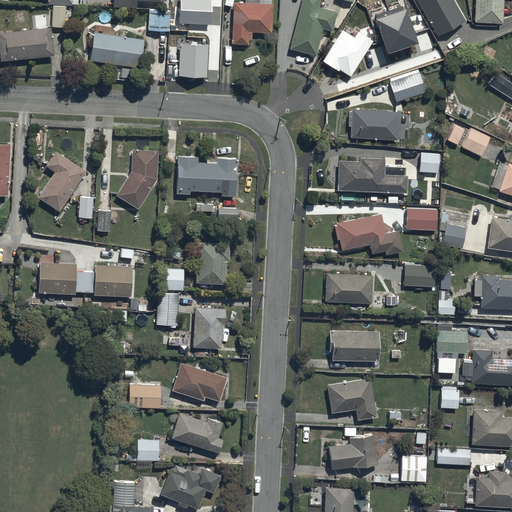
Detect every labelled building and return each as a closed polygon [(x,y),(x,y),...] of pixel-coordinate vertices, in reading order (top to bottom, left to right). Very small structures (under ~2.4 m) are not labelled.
[(211,0),(179,0),(179,24),(210,25),(211,0)] [(320,0),(301,0),(289,51),(316,57),(322,30),(333,33),(337,13),(318,8),(320,0)] [(453,0),(417,0),(438,38),(466,22),(453,0)] [(476,0),(475,24),(502,25),(502,0),(476,0)] [(271,34),(272,5),(234,3),(232,44),(250,45),(251,33),(271,34)] [(64,5),(51,5),(50,25),(64,25),(64,5)] [(375,18),(387,54),(419,44),(406,8),(375,18)] [(168,9),(147,9),(147,29),(168,30),(168,9)] [(341,26),(352,34),(363,18),(352,11),(341,26)] [(51,29),(0,34),(0,45),(2,62),(55,56),(51,29)] [(342,30),(324,61),(351,78),(373,41),(359,32),(355,38),(342,30)] [(93,34),(89,62),(138,69),(142,42),(93,34)] [(209,45),(181,44),(179,76),(207,77),(209,45)] [(420,61),(411,48),(404,52),(406,56),(402,59),(404,61),(399,65),(403,71),(413,65),(420,61)] [(417,68),(388,78),(395,101),(424,92),(417,68)] [(511,84),(496,75),(489,86),(511,100),(511,84)] [(348,108),(347,134),(394,136),(395,110),(348,108)] [(471,129),(462,148),(481,157),(490,138),(471,129)] [(0,190),(6,191),(8,139),(0,139),(0,190)] [(130,166),(115,191),(137,204),(156,173),(156,147),(131,146),(130,166)] [(85,170),(54,149),(45,164),(54,170),(36,195),(58,209),(85,170)] [(438,153),(418,152),(417,170),(437,171),(438,153)] [(197,156),(175,154),(174,192),(188,193),(188,189),(220,190),(220,195),(233,195),(235,157),(215,156),(215,162),(197,161),(197,156)] [(335,156),(334,186),(404,189),(405,159),(335,156)] [(511,161),(506,159),(497,188),(511,192),(511,161)] [(91,217),(92,197),(79,196),(78,217),(91,217)] [(435,208),(405,207),(405,228),(434,229),(435,208)] [(110,210),(96,209),(96,230),(110,230),(110,210)] [(380,210),(334,219),(339,247),(368,241),(369,250),(383,247),(384,251),(401,248),(396,226),(384,229),(380,210)] [(511,216),(491,214),(486,245),(511,248),(511,216)] [(464,224),(445,220),(440,242),(460,245),(464,224)] [(227,240),(197,239),(195,279),(225,280),(227,240)] [(75,262),(38,261),(37,292),(73,293),(73,303),(80,303),(80,291),(93,291),(92,294),(129,295),(130,265),(94,263),(94,271),(75,270),(75,262)] [(433,264),(403,263),(402,284),(433,285),(433,264)] [(182,268),(157,267),(157,288),(181,289),(182,268)] [(324,270),(323,298),(369,300),(371,272),(324,270)] [(480,272),(479,304),(511,305),(511,276),(497,276),(497,273),(480,272)] [(425,286),(410,286),(410,294),(425,295),(425,286)] [(177,293),(156,291),(155,323),(169,323),(169,326),(174,326),(175,324),(176,324),(177,293)] [(453,297),(437,296),(436,311),(453,312),(453,297)] [(137,298),(130,298),(129,309),(137,309),(137,311),(145,311),(145,305),(137,305),(137,298)] [(222,304),(193,303),(192,343),(220,344),(222,304)] [(377,327),(328,327),(328,347),(330,347),(330,357),(377,357),(377,327)] [(465,328),(435,327),(434,349),(465,350),(465,328)] [(471,346),(469,380),(511,381),(511,354),(490,354),(490,346),(471,346)] [(226,374),(180,358),(171,384),(217,400),(226,374)] [(368,374),(326,381),(330,409),(354,405),(356,416),(375,413),(368,374)] [(159,384),(128,383),(128,406),(158,407),(159,384)] [(457,387),(440,386),(439,404),(456,405),(457,387)] [(472,406),(470,441),(511,443),(511,413),(499,413),(500,408),(472,406)] [(226,426),(179,409),(170,434),(217,451),(226,426)] [(348,440),(327,443),(330,466),(376,460),(372,431),(347,434),(348,440)] [(157,460),(157,438),(136,438),(136,454),(125,454),(125,459),(157,460)] [(469,446),(436,445),(436,461),(468,462),(469,446)] [(425,455),(400,454),(400,479),(425,479),(425,455)] [(168,467),(159,491),(196,505),(204,486),(212,489),(219,472),(200,465),(198,470),(174,461),(171,468),(168,467)] [(474,473),(473,503),(511,504),(511,475),(504,475),(504,468),(487,467),(487,474),(474,473)] [(109,511),(151,511),(152,506),(133,505),(134,481),(132,481),(132,473),(124,473),(124,480),(113,480),(112,501),(109,501),(109,511)] [(353,485),(323,483),(320,511),(368,511),(369,511),(351,510),(353,485)] [(421,511),(422,500),(408,500),(407,511),(421,511)]
